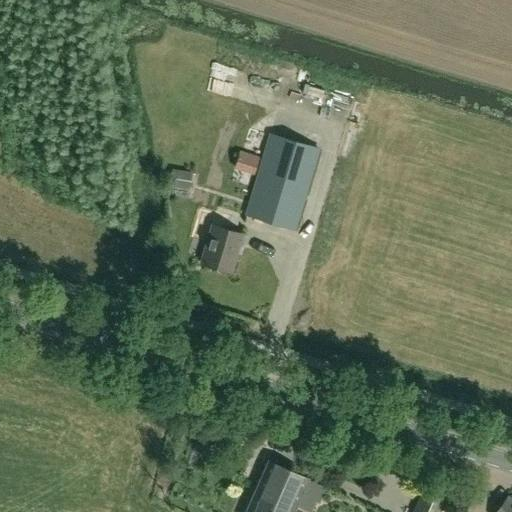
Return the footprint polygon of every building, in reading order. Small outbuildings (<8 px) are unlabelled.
[(242,94),(239,78),(220,81),(223,97),(242,94)] [(270,135),(246,215),(294,230),(318,150),(270,135)] [(211,227),(200,265),(230,273),(241,235),(211,227)] [(292,511),(307,480),(269,462),(246,511),(292,511)] [(428,488),(417,511),(439,511),(446,496),(428,488)] [(496,511),(511,511),(511,500),(508,497),(496,511)]
